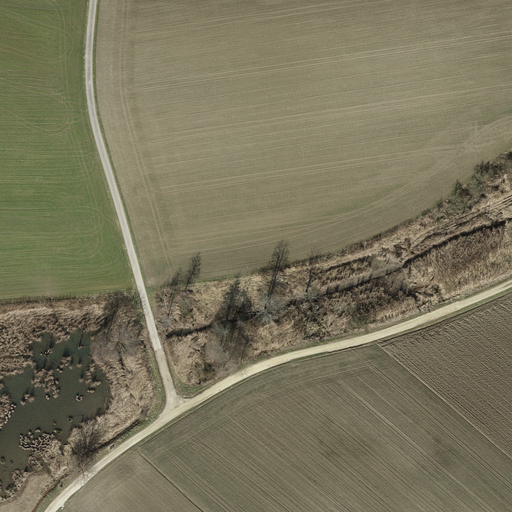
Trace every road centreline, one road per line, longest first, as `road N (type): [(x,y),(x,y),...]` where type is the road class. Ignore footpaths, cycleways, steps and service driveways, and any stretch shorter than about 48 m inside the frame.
road 1 (track): [(57,511),(176,411),(268,359),(395,334),(511,280)]
road 2 (track): [(176,411),(137,258),(82,111),(93,0)]
